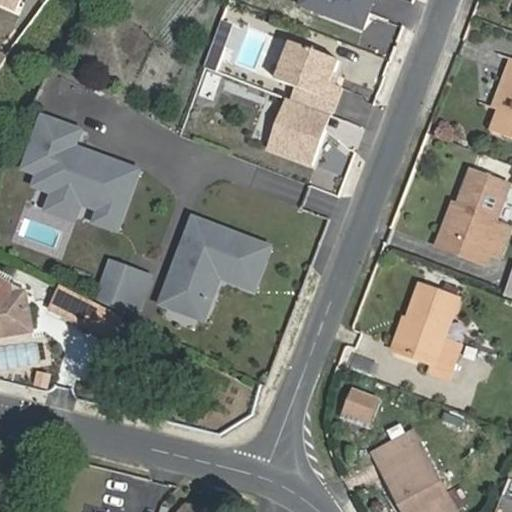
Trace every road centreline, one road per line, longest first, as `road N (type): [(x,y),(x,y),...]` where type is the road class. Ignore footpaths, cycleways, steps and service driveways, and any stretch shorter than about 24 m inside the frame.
road 1 (residential): [(447,0),(267,478)]
road 2 (residential): [(0,409),(267,478)]
